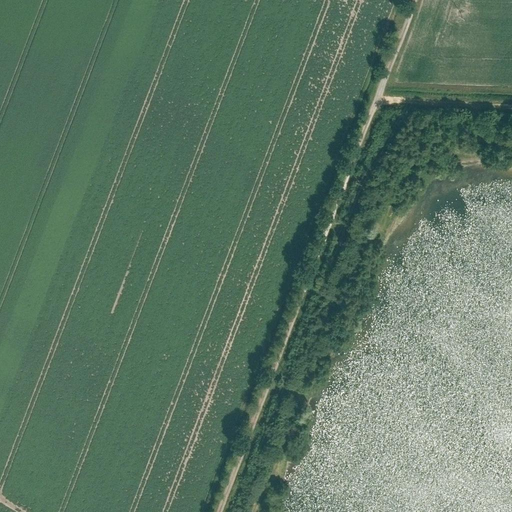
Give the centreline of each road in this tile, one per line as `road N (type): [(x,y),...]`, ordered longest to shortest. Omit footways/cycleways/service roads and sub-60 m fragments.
road 1 (unclassified): [(218,511),(374,101)]
road 2 (unclassified): [(374,101),(511,106)]
